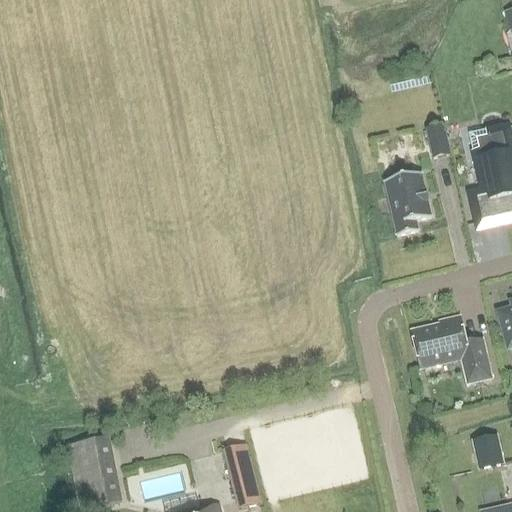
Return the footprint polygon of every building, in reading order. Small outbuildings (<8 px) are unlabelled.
[(475,235),(511,226),(511,135),(510,125),(468,134),(472,153),(470,154),(479,190),(466,193),(475,235)] [(441,127),(424,131),(431,160),(448,156),(441,127)] [(418,234),(416,223),(431,220),(421,176),(384,184),(396,239),(418,234)] [(511,311),(499,315),(508,351),(511,349),(511,311)] [(421,370),(461,361),(467,386),(490,381),(482,343),(465,347),(459,320),(440,324),(441,329),(413,335),(421,370)] [(121,503),(109,439),(66,447),(79,511),(121,503)] [(475,445),(482,476),(505,471),(498,439),(475,445)] [(260,506),(244,446),(221,453),(237,511),(260,506)]
